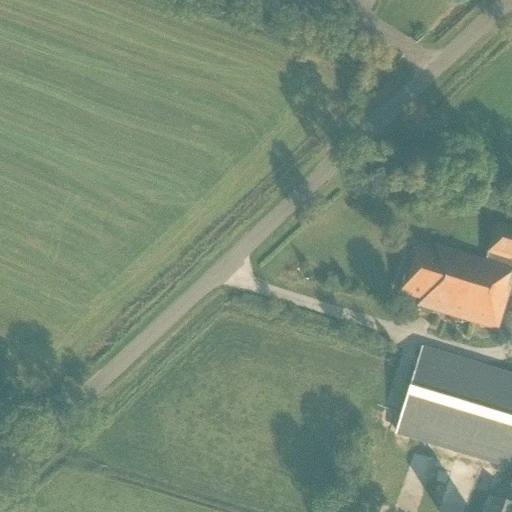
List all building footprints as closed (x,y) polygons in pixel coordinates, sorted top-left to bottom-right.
[(485,262),(435,247),(433,254),(413,248),(398,295),(419,301),(417,308),(497,332),(510,289),(506,288),(511,271),(507,269),(510,262),(511,262),(511,229),(496,225),(485,262)] [(511,380),(421,352),(403,411),(395,437),(511,472),(511,380)] [(339,508),(350,511),(354,511),(360,497),(345,492),(339,508)] [(398,495),(390,511),(418,511),(422,505),(398,495)] [(482,511),(511,511),(511,508),(486,500),(482,511)]
